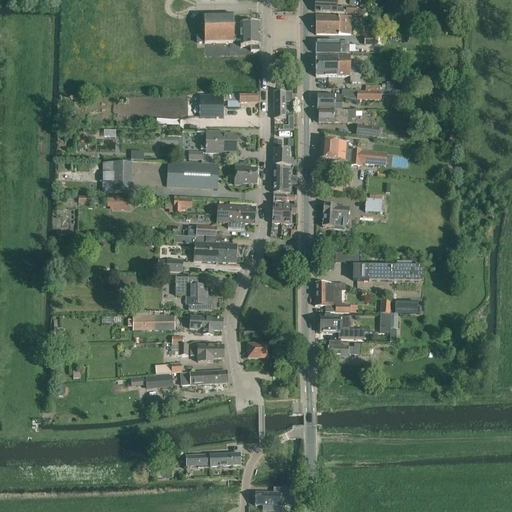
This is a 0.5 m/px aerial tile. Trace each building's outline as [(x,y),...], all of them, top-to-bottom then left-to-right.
[(319,0),(315,0),(315,13),(325,13),(337,14),(345,14),(346,8),(341,7),(341,9),(337,8),(337,1),(325,0),(319,0)] [(402,6),(392,5),(391,18),(401,19),(402,6)] [(233,15),(203,16),(203,17),(204,44),(234,43),(234,41),(240,41),(240,25),(233,25),(233,15)] [(203,17),(166,18),(167,45),(204,44),(203,17)] [(315,17),(315,35),(325,35),(350,36),(351,18),(315,17)] [(259,24),(240,25),(240,41),(240,47),(251,47),(251,52),(259,52),(259,47),(260,47),(259,24)] [(315,43),(315,54),(339,54),(339,43),(315,43)] [(349,43),(339,43),(339,54),(349,55),(349,43)] [(325,57),(315,57),(315,78),(350,78),(350,84),(360,84),(361,84),(361,74),(350,74),(350,57),(325,57)] [(285,120),(285,93),(273,93),(274,120),(285,120)] [(380,102),(380,93),(374,93),(358,93),(358,101),(380,102)] [(233,95),(224,96),(224,97),(224,102),(233,102),(240,102),(240,105),(247,105),(257,104),(257,95),(247,95),(233,95)] [(318,112),(333,112),(333,110),(336,111),(336,106),(334,105),(334,104),(343,105),(343,98),(338,96),(334,96),(327,96),(317,96),(317,112),(318,112)] [(224,102),(224,97),(199,97),(199,120),(224,119),(224,102)] [(333,112),(318,112),(318,124),(328,124),(352,125),(352,121),(356,121),(356,112),(333,112)] [(289,128),(284,128),(283,132),(293,132),(294,119),(289,119),(289,128)] [(356,137),(379,140),(380,131),(357,128),(356,137)] [(235,152),(235,155),(236,136),(222,136),(222,134),(207,133),(206,154),(219,154),(219,151),(235,152)] [(274,141),(274,150),(282,151),(282,141),(274,141)] [(331,142),(321,141),(319,161),(351,163),(351,167),(359,167),(360,164),(385,167),(386,155),(348,150),(348,143),(331,142)] [(293,160),(289,160),(289,151),(282,151),(274,150),(273,166),(293,166),(293,160)] [(103,164),(102,193),(130,193),(131,165),(103,164)] [(218,192),(219,167),(168,165),(167,189),(218,192)] [(242,186),(242,185),(257,185),(257,170),(243,170),(244,169),(234,168),(234,186),(242,186)] [(273,181),(296,182),(296,178),(289,178),(290,169),(273,169),(273,181)] [(296,182),(273,181),(273,194),(284,195),(284,194),(289,194),(289,185),(296,185),(296,182)] [(294,202),(295,197),(273,196),(273,204),(286,204),(286,202),(294,202)] [(370,197),(370,201),(366,200),(365,213),(381,214),(382,198),(370,197)] [(112,200),(111,210),(130,211),(130,201),(112,200)] [(174,209),(180,209),(191,209),(191,202),(174,201),(174,209)] [(281,225),(282,207),(273,206),(272,225),(281,225)] [(336,207),(333,207),(323,206),(322,215),(323,215),(322,228),(334,229),(335,219),(348,221),(349,209),(336,207)] [(217,216),(255,218),(256,209),(246,209),(217,207),(217,216)] [(297,208),(282,207),(281,225),(291,226),(291,215),(296,215),(297,208)] [(255,218),(217,216),(216,223),(228,224),(228,230),(244,230),(245,224),(255,225),(255,218)] [(196,236),(216,238),(216,229),(196,228),(196,236)] [(204,239),(196,238),(195,238),(194,244),(193,263),(220,264),(221,245),(203,244),(204,239)] [(227,246),(221,245),(220,264),(236,264),(237,246),(227,246)] [(360,264),(359,254),(336,254),(336,264),(360,264)] [(183,262),(167,261),(158,261),(157,272),(182,274),(183,262)] [(421,282),(422,269),(421,269),(421,268),(410,268),(410,266),(410,265),(399,265),(399,263),(393,263),(393,268),(353,267),(353,282),(421,282)] [(136,288),(136,280),(117,279),(116,288),(136,288)] [(194,279),(184,279),(175,279),(175,297),(187,297),(187,306),(188,306),(188,312),(213,312),(213,301),(209,301),(209,299),(207,299),(206,287),(188,287),(188,280),(194,279)] [(349,314),(349,306),(341,306),(341,292),(345,292),(345,284),(315,284),(315,307),(325,307),(325,314),(349,314)] [(390,304),(382,303),(381,314),(390,315),(390,304)] [(395,314),(417,315),(417,304),(395,303),(395,314)] [(380,314),(380,323),(389,323),(390,315),(381,314),(380,314)] [(133,331),(174,331),(174,317),(133,317),(133,331)] [(190,330),(212,331),(222,332),(222,320),(190,318),(190,330)] [(320,318),(319,334),(339,334),(339,339),(338,339),(338,340),(364,340),(364,339),(363,339),(364,332),(348,332),(348,318),(320,318)] [(341,343),(339,342),(329,342),(329,347),(328,347),(327,358),(348,360),(348,355),(361,356),(361,355),(368,355),(369,346),(355,345),(354,348),(341,348),(341,343)] [(248,346),(248,359),(268,359),(268,345),(248,346)] [(187,357),(188,346),(179,346),(179,357),(187,357)] [(223,347),(222,347),(197,347),(197,349),(190,349),(190,357),(198,357),(198,364),(203,364),(213,364),(213,360),(223,360),(223,347)] [(171,374),(181,373),(181,365),(171,366),(171,374)] [(189,374),(181,375),(182,387),(198,386),(203,386),(218,385),(228,385),(227,372),(225,372),(217,373),(202,373),(191,374),(189,374)] [(152,394),(172,392),(171,385),(161,385),(160,379),(136,380),(136,389),(146,388),(146,387),(152,387),(152,394)] [(209,469),(230,467),(240,467),(240,455),(230,455),(189,458),(189,459),(185,460),(185,468),(209,467),(209,469)] [(170,475),(162,475),(162,484),(171,483),(170,475)] [(255,494),(255,507),(269,507),(269,511),(280,511),(280,507),(294,508),(295,490),(279,489),(279,490),(274,489),(274,495),(255,495),(255,494)]
